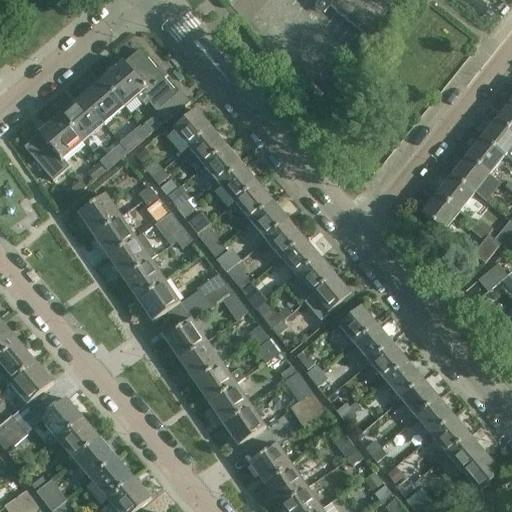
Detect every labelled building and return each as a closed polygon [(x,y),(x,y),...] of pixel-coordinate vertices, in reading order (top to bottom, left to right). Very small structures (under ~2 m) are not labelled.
[(320,0),(315,7),(324,14),(330,7),(368,37),(387,14),(391,8),(397,0),(320,0)] [(102,82),(125,110),(137,99),(145,108),(149,105),(166,125),(190,105),(180,93),(177,96),(165,81),(168,78),(160,69),(157,72),(140,52),(124,65),(123,64),(102,82)] [(125,110),(102,82),(81,99),(104,127),(125,110)] [(60,117),(84,144),(104,127),(81,99),(60,117)] [(511,103),(497,122),(511,133),(511,103)] [(189,150),(212,131),(196,112),(173,132),(189,150)] [(84,144),(60,117),(39,135),(40,137),(24,150),(53,184),(70,170),(63,162),(84,144)] [(139,126),(149,137),(159,128),(150,117),(139,126)] [(511,150),(511,133),(497,122),(482,141),(505,159),(511,150)] [(204,169),(228,150),(212,131),(189,150),(204,169)] [(122,148),(128,155),(138,146),(132,140),(122,148)] [(505,159),(482,141),(467,160),(490,178),(505,159)] [(112,157),(118,164),(128,155),(122,148),(112,157)] [(145,150),(140,155),(136,158),(145,169),(154,161),(145,150)] [(220,188),(244,168),(228,150),(204,169),(220,188)] [(490,178),(467,160),(452,179),(475,197),(490,178)] [(152,180),(163,172),(156,163),(145,172),(152,180)] [(100,167),(90,175),(95,181),(105,173),(100,167)] [(236,206),(259,187),(244,168),(220,188),(236,206)] [(163,172),(152,180),(158,188),(169,179),(163,172)] [(475,197),(452,179),(437,198),(459,216),(475,197)] [(71,191),(77,198),(87,189),(81,182),(71,191)] [(171,182),(160,191),(167,199),(178,191),(171,182)] [(251,224),(274,205),(259,187),(236,206),(251,224)] [(149,188),(138,196),(144,204),(155,195),(149,188)] [(178,191),(167,199),(177,212),(188,203),(178,191)] [(155,195),(144,204),(149,210),(160,202),(155,195)] [(93,239),(114,225),(122,219),(106,197),(78,217),(93,239)] [(459,216),(437,198),(422,216),(445,234),(459,216)] [(182,218),(193,209),(188,203),(177,212),(182,218)] [(267,243),(288,225),(290,223),(274,205),(251,224),(267,243)] [(193,209),(182,218),(188,225),(199,216),(193,209)] [(122,219),(114,225),(93,239),(108,260),(136,241),(122,219)] [(488,238),(488,237),(493,232),(480,221),(474,228),(488,238)] [(290,223),(288,225),(267,243),(282,262),(306,242),(290,223)] [(511,225),(510,224),(503,232),(511,238),(511,225)] [(488,238),(474,228),(470,233),(484,243),(473,257),(485,266),(500,247),(488,237),(488,238)] [(182,229),(171,238),(176,244),(187,236),(182,229)] [(197,237),(206,249),(211,255),(222,247),(208,229),(197,237)] [(123,282),(151,262),(157,258),(142,236),(136,241),(108,260),(123,282)] [(187,236),(176,244),(182,252),(193,243),(187,236)] [(298,280),(321,260),(306,242),(282,262),(298,280)] [(222,247),(211,255),(217,263),(228,255),(222,247)] [(321,260),(298,280),(312,297),(313,298),(336,278),(321,260)] [(138,304),(166,284),(151,262),(123,282),(138,304)] [(238,266),(227,275),(236,287),(241,293),(252,285),(247,279),(238,266)] [(498,266),(478,283),(488,295),(502,283),(511,295),(511,283),(507,278),(498,266)] [(219,276),(196,291),(197,293),(204,302),(226,286),(219,276)] [(321,323),(329,316),(352,297),(336,278),(313,298),(312,297),(305,304),(321,323)] [(166,284),(138,304),(152,325),(180,305),(166,284)] [(252,285),(241,293),(247,301),(258,292),(252,285)] [(226,286),(204,302),(210,310),(211,312),(221,305),(233,296),(226,286)] [(355,348),(378,329),(362,309),(338,329),(355,348)] [(271,331),(281,323),(277,317),(266,325),(271,331)] [(178,332),(164,341),(179,363),(208,344),(192,322),(178,332)] [(281,323),(271,331),(277,338),(287,330),(281,323)] [(0,362),(19,346),(3,326),(0,328),(0,362)] [(259,328),(249,336),(255,344),(265,335),(259,328)] [(370,366),(393,347),(378,329),(355,348),(370,366)] [(278,352),(270,342),(265,335),(255,344),(259,350),(256,352),(266,365),(278,356),(276,354),(278,352)] [(194,385),(223,366),(208,344),(179,363),(194,385)] [(19,346),(0,362),(0,375),(10,388),(37,366),(19,346)] [(385,384),(408,365),(393,347),(370,366),(385,384)] [(302,355),(297,359),(308,373),(315,367),(309,359),(307,361),(302,355)] [(408,365),(385,384),(401,403),(424,383),(408,365)] [(37,366),(10,388),(27,408),(53,386),(37,366)] [(209,406),(237,387),(245,381),(239,372),(231,378),(223,366),(194,385),(209,406)] [(311,382),(322,373),(317,368),(306,376),(311,382)] [(280,377),(286,384),(297,377),(291,369),(280,377)] [(322,373),(311,382),(317,390),(328,382),(322,373)] [(416,421),(439,402),(424,383),(401,403),(416,421)] [(237,387),(209,406),(224,428),(252,409),(237,387)] [(298,421),(320,405),(312,395),(290,411),(298,421)] [(40,423),(41,424),(58,444),(84,422),(67,401),(40,423)] [(432,440),(455,421),(439,402),(416,421),(432,440)] [(356,404),(349,409),(351,411),(354,415),(361,410),(356,404)] [(305,431),(327,415),(320,405),(298,421),(305,431)] [(347,405),(336,414),(341,420),(351,411),(349,409),(347,405)] [(252,409),(224,428),(239,449),(266,430),(252,409)] [(351,411),(341,420),(347,427),(357,419),(354,415),(351,411)] [(12,417),(0,427),(0,443),(20,427),(12,417)] [(448,459),(470,439),(455,421),(432,440),(448,459)] [(75,464),(101,442),(84,422),(58,444),(75,464)] [(28,437),(27,436),(20,427),(0,443),(0,446),(7,455),(28,437)] [(343,433),(334,439),(339,446),(348,440),(343,433)] [(463,477),(486,458),(470,439),(448,459),(463,477)] [(91,484),(118,462),(101,442),(75,464),(91,484)] [(370,457),(380,449),(376,443),(366,451),(370,457)] [(265,488),(293,469),(278,447),(250,466),(265,488)] [(354,449),(343,457),(348,463),(349,463),(359,455),(354,449)] [(380,449),(370,457),(377,465),(387,457),(380,449)] [(349,463),(348,463),(353,470),(364,462),(359,455),(349,463)] [(464,477),(463,477),(478,495),(501,476),(486,458),(464,477)] [(108,504),(135,482),(118,462),(91,484),(108,504)] [(280,510),(308,491),(293,469),(265,488),(280,510)] [(388,477),(395,485),(403,479),(396,470),(388,477)] [(365,483),(365,484),(372,494),(382,486),(375,476),(365,483)] [(42,479),(31,488),(37,495),(45,489),(48,487),(42,479)] [(400,495),(411,487),(406,481),(396,490),(400,495)] [(135,482),(108,504),(114,511),(138,511),(151,502),(135,482)] [(45,489),(37,495),(42,502),(44,504),(55,494),(56,490),(51,484),(48,487),(45,489)] [(411,487),(400,495),(407,504),(417,495),(411,487)] [(385,488),(374,497),(381,504),(382,504),(391,496),(385,488)] [(281,511),(322,511),(308,491),(280,510),(281,511)] [(6,511),(20,511),(34,503),(27,493),(4,509),(6,511)] [(382,504),(381,504),(385,510),(386,511),(403,511),(391,496),(382,504)] [(40,511),(34,503),(20,511),(40,511)]
